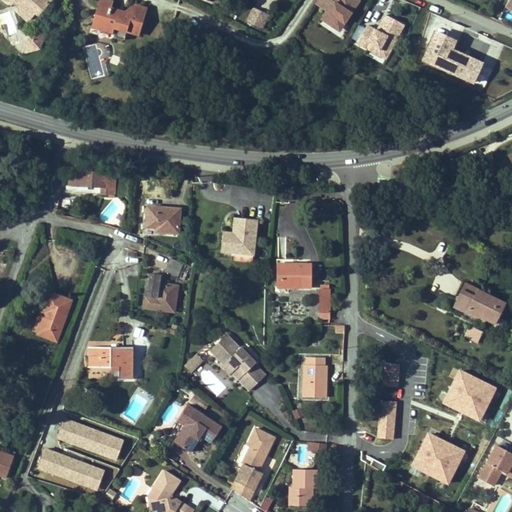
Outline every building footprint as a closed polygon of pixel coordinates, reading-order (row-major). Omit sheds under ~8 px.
[(3,0),(4,1),(4,0),(19,0),(25,5),(19,13),(27,20),(34,12),(37,15),(50,0),(3,0)] [(25,5),(19,0),(4,0),(4,1),(12,1),(17,5),(19,13),(25,5)] [(107,0),(99,0),(93,22),(105,26),(104,31),(111,33),(113,28),(127,32),(139,35),(147,9),(134,6),(132,14),(113,8),(113,2),(107,0)] [(362,1),(360,0),(315,0),(313,3),(328,13),(323,21),(341,33),(362,1)] [(268,15),(253,8),(246,23),(261,29),(268,15)] [(405,26),(385,16),(378,30),(367,24),(355,45),(386,61),(405,26)] [(104,31),(105,26),(93,22),(91,27),(104,31)] [(127,32),(113,28),(111,33),(114,37),(125,40),(127,32)] [(34,31),(24,50),(35,56),(45,38),(34,31)] [(471,83),(480,65),(481,66),(483,61),(451,46),(454,41),(436,32),(422,59),(471,83)] [(82,165),(70,164),(69,184),(102,185),(102,193),(115,194),(116,174),(99,172),(99,168),(88,167),(88,172),(82,172),(82,165)] [(179,232),(180,208),(148,206),(147,227),(158,227),(158,231),(179,232)] [(238,231),(236,231),(238,217),(234,216),(233,229),(230,231),(224,231),(224,234),(238,235),(238,231)] [(238,235),(224,234),(222,252),(234,253),(252,254),(256,218),(238,217),(236,231),(238,231),(238,235)] [(184,263),(172,258),(166,273),(178,278),(184,263)] [(310,264),(279,264),(279,286),(310,286),(310,264)] [(151,283),(149,285),(145,306),(174,311),(178,287),(159,283),(160,274),(152,273),(151,283)] [(465,284),(462,290),(474,296),(477,290),(465,284)] [(330,317),(330,289),(320,288),(320,318),(330,317)] [(456,303),(484,318),(484,319),(494,324),(504,303),(477,290),(474,296),(462,290),(456,303)] [(39,334),(58,340),(72,300),(50,292),(43,311),(47,312),(39,334)] [(483,321),(484,319),(484,318),(456,303),(455,305),(454,307),(483,321)] [(335,332),(344,333),(345,325),(335,325),(335,332)] [(464,338),(478,344),(483,332),(470,326),(464,338)] [(234,371),(231,373),(249,390),(261,379),(250,368),(253,364),(254,363),(239,348),(238,349),(226,336),(210,351),(224,365),(226,363),(234,371)] [(132,347),(88,347),(88,367),(111,367),(111,364),(119,364),(119,367),(119,378),(133,379),(132,347)] [(324,365),(325,357),(307,356),(307,364),(304,364),(303,395),(326,397),(327,365),(324,365)] [(192,359),(184,366),(190,371),(198,364),(196,363),(192,359)] [(234,371),(226,363),(224,365),(221,368),(228,376),(231,373),(234,371)] [(397,387),(399,364),(384,363),(382,385),(397,387)] [(250,368),(261,379),(264,375),(253,364),(250,368)] [(444,402),(479,420),(495,388),(460,371),(444,402)] [(393,439),(396,402),(381,400),(378,438),(393,439)] [(196,409),(189,404),(179,420),(186,424),(196,409)] [(293,411),(295,419),(304,417),(302,408),(293,411)] [(175,441),(190,451),(198,438),(197,437),(200,433),(212,441),(222,427),(196,409),(186,424),(175,441)] [(125,442),(65,420),(57,439),(116,463),(125,442)] [(274,437),(256,428),(249,443),(251,445),(242,463),(244,464),(232,489),(249,500),(263,473),(258,471),(274,437)] [(428,434),(412,465),(448,483),(464,451),(428,434)] [(322,442),(312,442),(312,450),(321,451),(322,442)] [(511,455),(495,446),(478,478),(493,486),(500,472),(504,465),(509,467),(508,469),(511,471),(511,455)] [(0,475),(7,478),(15,456),(8,454),(0,451),(1,448),(0,447),(0,475)] [(98,491),(106,471),(44,449),(37,470),(98,491)] [(386,466),(373,459),(370,465),(383,472),(386,466)] [(504,465),(500,472),(511,478),(511,471),(508,469),(509,467),(504,465)] [(291,505),(310,505),(310,487),(315,487),(317,487),(318,470),(294,469),(294,487),(291,487),(291,505)] [(180,480),(165,470),(154,487),(161,492),(162,498),(152,500),(150,501),(152,508),(157,511),(184,511),(189,506),(176,497),(172,498),(171,496),(180,480)] [(149,494),(152,500),(162,498),(161,492),(154,487),(149,494)] [(108,489),(105,497),(112,500),(115,492),(108,489)] [(428,498),(420,494),(417,501),(425,504),(428,498)]
